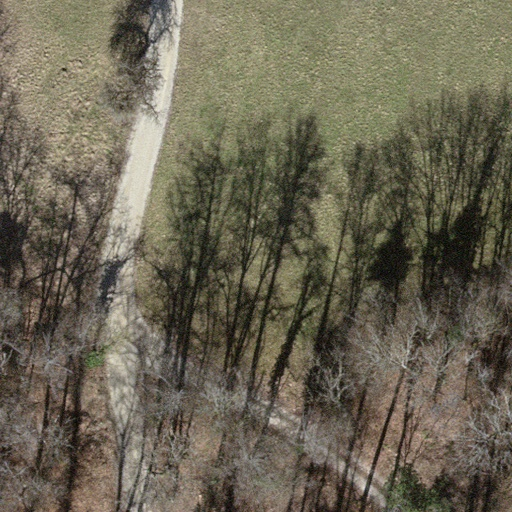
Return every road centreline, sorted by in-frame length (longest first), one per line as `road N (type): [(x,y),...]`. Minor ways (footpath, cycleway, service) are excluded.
road 1 (track): [(147,511),(108,323),(318,432),(404,511)]
road 2 (track): [(165,0),(108,323)]
